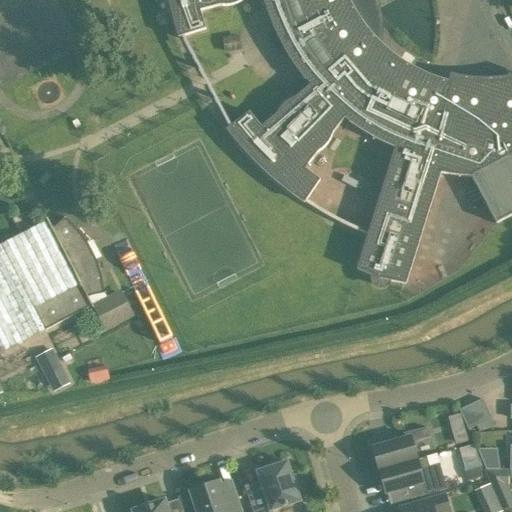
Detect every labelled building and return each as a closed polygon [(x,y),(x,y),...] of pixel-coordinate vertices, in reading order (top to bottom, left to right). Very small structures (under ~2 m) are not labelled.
[(166,0),(169,12),(172,24),(177,39),(205,30),(199,11),(220,6),(224,6),(227,6),(231,6),(234,5),(237,3),(242,0),(262,0),(263,1),(263,4),(267,15),(274,31),(279,42),(285,54),(299,74),(305,82),(306,81),(310,85),(294,98),(289,100),(286,102),(283,105),(280,108),(278,111),(276,114),(260,127),(248,112),(225,130),(230,137),(242,151),(262,172),(281,188),(295,199),(303,205),(319,181),(304,169),(317,153),(320,151),(323,148),(325,146),(328,142),(330,139),(331,136),(332,133),(344,119),(348,122),(347,123),(354,127),(363,133),(372,138),(383,144),(400,151),(401,152),(355,270),(372,278),(372,279),(372,280),(372,281),(373,282),(373,283),(374,284),(375,285),(376,286),(377,286),(378,287),(379,287),(380,287),(381,287),(381,286),(382,286),(383,286),(384,285),(385,284),(386,283),(386,282),(405,285),(439,174),(447,175),(454,176),(455,176),(463,177),(470,178),(495,224),(511,215),(511,75),(511,76),(505,77),(501,78),(495,78),(485,79),(483,79),(476,79),(468,78),(466,78),(458,76),(454,75),(449,74),(447,81),(436,78),(421,72),(407,64),(394,56),(380,44),(369,33),(367,30),(381,23),(369,0),(166,0)] [(224,53),(240,51),(238,36),(221,38),(224,53)] [(320,190),(312,200),(325,211),(333,200),(320,190)] [(90,298),(103,295),(100,278),(95,261),(87,245),(76,231),(64,219),(54,228),(51,229),(45,219),(44,219),(45,221),(0,244),(0,355),(90,308),(91,310),(92,309),(87,299),(90,298)] [(105,332),(133,317),(119,290),(92,305),(94,308),(93,309),(105,332)] [(45,377),(61,369),(51,349),(34,358),(45,377)] [(109,369),(90,374),(93,383),(111,379),(109,369)] [(467,430),(491,419),(481,399),(458,410),(467,430)] [(417,460),(412,443),(430,438),(427,428),(403,433),(404,439),(372,448),(378,471),(417,460)] [(463,428),(453,431),(457,445),(467,442),(463,428)] [(473,445),(458,449),(464,470),(478,466),(481,465),(473,445)] [(511,458),(511,448),(510,448),(510,446),(484,446),(484,470),(508,470),(510,470),(510,459),(511,458)] [(438,464),(429,467),(426,457),(417,460),(378,471),(385,494),(407,488),(411,499),(445,490),(438,464)] [(283,464),(282,461),(269,465),(270,468),(257,472),(262,488),(246,493),(252,511),(271,511),(299,501),(286,462),(283,464)] [(508,486),(508,470),(484,470),(500,509),(511,508),(511,500),(506,486),(508,486)] [(226,504),(219,482),(190,492),(196,511),(242,511),(238,500),(226,504)] [(476,491),(481,502),(494,496),(489,485),(476,491)] [(449,511),(444,494),(399,507),(400,511),(449,511)] [(168,511),(164,500),(132,511),(168,511)]
